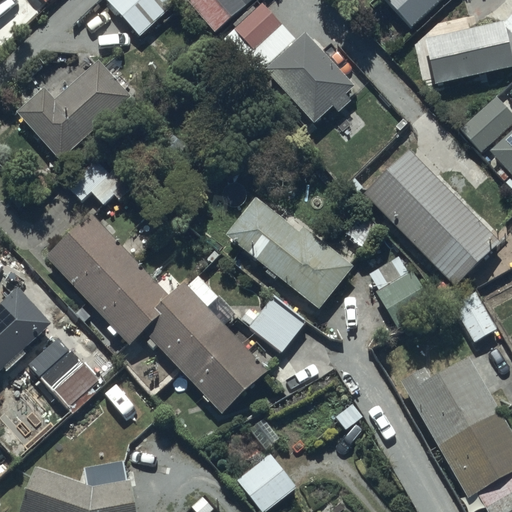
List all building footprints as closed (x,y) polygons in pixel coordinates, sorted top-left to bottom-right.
[(0,0),(0,8),(12,1),(11,0),(0,0)] [(36,0),(45,9),(54,0),(36,0)] [(167,0),(111,0),(105,6),(140,45),(177,11),(167,0)] [(235,0),(197,0),(188,8),(215,40),(247,13),(235,0)] [(388,0),(383,5),(411,35),(449,0),(388,0)] [(262,10),(223,46),(257,83),(296,47),(262,10)] [(442,100),(440,93),(511,76),(511,21),(501,30),(477,36),(473,16),(441,21),(415,46),(421,91),(430,102),(442,100)] [(306,42),(265,79),(314,134),(334,116),(338,121),(351,109),(346,104),(355,96),(306,42)] [(44,97),(16,122),(60,171),(87,147),(92,153),(102,144),(96,138),(131,107),(99,71),(55,109),(44,97)] [(511,121),(496,104),(459,137),(480,160),(511,130),(511,121)] [(511,138),(489,160),(511,185),(511,138)] [(76,186),(68,193),(82,209),(92,199),(104,212),(115,202),(119,207),(135,193),(103,157),(74,183),(76,186)] [(409,159),(364,203),(454,295),(499,251),(409,159)] [(255,207),(225,245),(319,320),(353,276),(304,237),(299,242),(255,207)] [(170,305),(91,223),(45,267),(110,334),(106,338),(112,345),(116,341),(129,355),(143,341),(150,348),(146,351),(152,357),(155,354),(203,404),(200,407),(206,414),(209,410),(222,424),(268,380),(224,334),(237,321),(200,282),(186,295),(184,292),(170,305)] [(398,263),(369,281),(380,298),(377,299),(400,337),(437,315),(414,278),(409,281),(398,263)] [(0,381),(52,334),(19,296),(0,313),(0,381)] [(474,299),(452,312),(474,350),(497,337),(474,299)] [(250,332),(248,334),(281,361),(305,332),(272,305),(259,322),(250,314),(241,324),(250,332)] [(72,355),(39,385),(64,413),(97,383),(72,355)] [(511,511),(511,441),(469,366),(430,388),(424,376),(400,390),(468,508),(477,503),(482,511),(511,511)] [(59,414),(37,390),(20,405),(42,429),(59,414)] [(237,486),(256,511),(275,511),(296,497),(269,461),(237,486)] [(22,511),(134,511),(128,469),(83,476),(86,495),(34,477),(22,511)]
